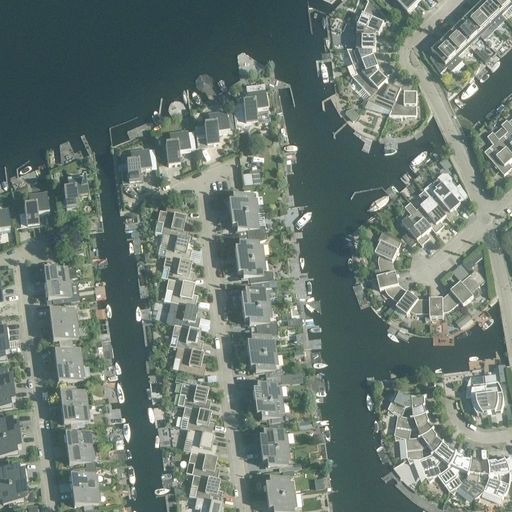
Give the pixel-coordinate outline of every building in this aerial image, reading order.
[(421,2),(418,0),(393,0),(408,14),(421,2)] [(502,17),(486,0),(475,11),(491,27),(502,17)] [(511,0),(486,0),(502,17),(511,6),(511,5),(511,0)] [(369,2),(358,27),(376,35),(376,36),(379,37),(384,25),(383,25),(387,21),(369,2)] [(495,32),(491,27),(475,11),(464,21),(480,38),(484,42),(495,32)] [(480,38),(464,21),(453,32),(469,48),(480,38)] [(353,25),(352,52),(372,53),(376,53),(376,40),(374,40),(376,36),(376,35),(358,27),(353,25)] [(469,48),(453,32),(443,42),(458,58),(469,48)] [(443,42),(431,53),(434,55),(430,60),(440,76),(447,69),(451,73),(462,63),(458,58),(443,42)] [(351,79),(352,79),(357,77),(376,70),(379,69),(374,57),(372,58),(372,53),(352,52),(347,52),(353,67),(347,69),(351,79)] [(357,77),(352,79),(363,91),(358,95),(366,103),(366,102),(370,98),(370,99),(385,85),(388,83),(379,74),(377,75),(376,70),(357,77)] [(370,98),(366,102),(380,108),(378,114),(389,117),(391,113),(400,95),(401,92),(389,87),(389,89),(385,85),(370,99),(370,98)] [(248,105),(242,106),(232,107),(235,127),(257,124),(256,115),(267,113),(265,92),(261,92),(260,88),(246,90),(248,105)] [(391,113),(389,117),(389,118),(417,119),(417,96),(404,95),(404,97),(400,95),(391,113)] [(346,116),(349,119),(355,114),(352,111),(346,114),(346,116)] [(210,127),(204,128),(194,129),(196,149),(206,148),(219,146),(218,136),(229,135),(226,114),(223,114),(223,116),(209,118),(210,127)] [(357,116),(355,114),(349,119),(352,122),(354,122),(357,116)] [(507,134),(499,142),(511,157),(511,128),(507,122),(501,127),(507,134)] [(171,147),(165,148),(168,168),(177,167),(180,166),(179,161),(179,156),(190,155),(190,154),(195,153),(193,134),(188,135),(187,134),(184,134),(184,136),(170,138),(171,147)] [(506,167),(511,162),(511,157),(499,142),(493,134),(487,139),(493,147),(484,154),(504,177),(510,172),(506,167)] [(126,166),(118,167),(119,174),(121,174),(122,187),(128,186),(138,185),(141,184),(140,179),(140,174),(151,173),(151,172),(156,172),(154,151),(148,152),(145,152),(145,154),(131,156),(132,165),(126,166)] [(259,172),(251,173),(253,187),(261,186),(259,172)] [(465,201),(444,176),(424,193),(431,200),(430,200),(446,219),(450,224),(456,218),(452,214),(460,207),(460,206),(465,201)] [(86,178),(82,179),(68,180),(69,191),(63,192),(64,199),(55,200),(57,215),(58,214),(58,213),(78,211),(77,201),(88,199),(86,178)] [(425,205),(416,212),(432,231),(436,236),(442,230),(438,226),(446,219),(430,200),(431,200),(424,193),(423,191),(421,192),(423,194),(419,198),(425,205)] [(24,209),(25,216),(14,217),(16,231),(16,230),(39,227),(38,217),(49,216),(46,195),(43,195),(43,197),(29,199),(30,208),(24,209)] [(228,204),(230,216),(258,213),(257,209),(256,210),(254,201),(253,201),(252,195),(232,198),(233,203),(228,204)] [(402,225),(409,234),(403,239),(412,249),(418,244),(421,248),(428,242),(424,238),(432,231),(416,212),(410,205),(405,210),(411,217),(402,225)] [(155,235),(162,237),(162,236),(186,241),(188,233),(183,232),(186,219),(178,217),(179,211),(166,208),(165,214),(159,213),(157,224),(163,225),(160,235),(155,234),(155,235)] [(0,233),(10,232),(7,211),(3,212),(4,213),(0,213),(0,233)] [(258,216),(258,213),(230,216),(231,229),(236,228),(237,239),(265,236),(265,230),(257,230),(256,226),(258,225),(256,216),(258,216)] [(378,243),(380,244),(375,256),(380,258),(379,261),(378,264),(379,267),(380,272),(375,273),(377,279),(382,278),(382,279),(395,275),(392,264),(398,252),(397,252),(401,245),(389,239),(382,235),(382,236),(378,243)] [(162,236),(162,237),(160,247),(166,248),(163,258),(158,257),(158,258),(165,259),(189,264),(191,255),(186,254),(189,242),(186,241),(162,236)] [(266,242),(265,236),(237,239),(239,250),(234,251),(236,264),(264,260),(263,257),(262,257),(260,248),(259,248),(259,244),(266,242)] [(165,259),(163,269),(169,271),(166,281),(161,280),(160,280),(168,282),(192,287),(192,286),(194,278),(189,277),(192,264),(189,264),(165,259)] [(264,263),(264,260),(236,264),(237,276),(242,276),(243,281),(249,280),(250,286),(253,285),(268,283),(268,284),(271,283),(270,274),(263,275),(262,273),(264,273),(262,264),(264,263)] [(46,271),(43,272),(45,287),(72,284),(71,281),(69,281),(69,280),(76,279),(74,269),(68,270),(68,269),(56,270),(55,265),(45,266),(46,271)] [(471,278),(470,278),(461,285),(450,293),(451,294),(460,304),(463,308),(473,299),(470,296),(479,288),(479,287),(479,286),(480,287),(485,284),(484,282),(483,281),(482,279),(482,278),(481,277),(479,275),(478,275),(476,273),(475,272),(471,276),(471,277),(471,278)] [(396,275),(395,275),(382,279),(382,278),(377,279),(380,292),(385,291),(386,294),(388,296),(390,298),(399,305),(399,306),(407,295),(398,288),(399,288),(396,275)] [(168,282),(166,292),(171,293),(169,304),(164,302),(163,303),(171,305),(171,304),(195,310),(195,309),(197,301),(192,300),(195,287),(192,286),(192,287),(168,282)] [(268,283),(253,285),(254,291),(244,292),(245,298),(240,298),(242,311),(270,307),(270,304),(268,304),(267,295),(265,295),(265,291),(269,290),(268,284),(268,283)] [(72,284),(45,287),(47,302),(47,303),(48,303),(72,300),(70,287),(72,287),(72,284)] [(408,294),(407,295),(399,306),(399,305),(396,309),(407,318),(410,313),(412,315),(415,316),(418,316),(430,316),(430,302),(429,302),(418,302),(408,294)] [(451,294),(443,301),(429,301),(429,302),(430,302),(430,316),(430,321),(443,320),(443,315),(446,314),(449,313),(451,312),(460,304),(451,294)] [(171,304),(171,305),(169,315),(174,316),(172,326),(167,325),(166,326),(174,328),(174,327),(198,332),(199,324),(195,323),(198,310),(195,309),(195,310),(171,304)] [(270,311),(270,307),(242,311),(244,323),(248,323),(249,328),(255,327),(256,333),(277,330),(276,323),(269,324),(268,320),(270,320),(269,311),(270,311)] [(73,310),(51,313),(49,313),(51,328),(77,325),(77,322),(75,322),(73,310)] [(77,328),(77,325),(51,328),(53,344),(58,343),(59,348),(73,347),(72,341),(77,341),(76,328),(77,328)] [(174,327),(174,328),(172,338),(177,339),(175,349),(169,348),(169,349),(177,351),(177,350),(200,355),(202,346),(198,345),(201,333),(198,332),(174,327)] [(278,338),(277,330),(256,333),(257,339),(250,340),(251,345),(246,345),(248,358),(276,354),(276,351),(274,351),(273,342),(271,343),(271,339),(278,338)] [(9,356),(7,343),(0,344),(0,362),(5,362),(4,356),(9,356)] [(73,352),(73,347),(59,348),(60,353),(54,354),(56,370),(82,366),(82,363),(80,363),(78,351),(73,352)] [(177,350),(177,351),(175,361),(180,362),(178,372),(172,371),(203,378),(205,369),(201,368),(203,355),(200,355),(177,350)] [(282,372),(275,373),(274,367),(276,367),(275,358),(277,358),(276,354),(248,358),(250,371),(254,370),(255,375),(267,374),(268,380),(281,378),(283,378),(282,372)] [(83,369),(82,366),(56,370),(58,385),(82,382),(81,370),(83,369)] [(0,373),(0,392),(13,390),(12,378),(7,378),(6,373),(0,373)] [(283,378),(281,378),(282,384),(282,385),(291,385),(302,384),(301,375),(283,378)] [(266,380),(267,385),(256,387),(257,392),(253,393),(254,405),(282,402),(282,398),(280,399),(279,390),(277,390),(277,384),(282,384),(281,378),(268,380),(266,380)] [(498,384),(486,386),(489,416),(502,415),(502,412),(503,410),(503,409),(503,405),(504,402),(503,399),(503,395),(502,392),(500,389),(499,386),(498,384)] [(182,386),(179,397),(177,408),(184,409),(185,409),(208,414),(210,405),(205,404),(208,392),(182,386)] [(489,416),(486,386),(474,387),(473,389),(472,393),(472,397),(472,401),(473,406),(474,410),(475,414),(476,416),(477,418),(489,416)] [(15,403),(13,390),(0,392),(0,410),(11,409),(10,404),(15,403)] [(84,392),(62,395),(59,395),(61,411),(88,407),(87,404),(85,404),(84,392)] [(397,393),(388,412),(394,416),(396,417),(398,418),(399,419),(402,419),(406,412),(413,411),(413,420),(416,420),(419,419),(422,418),(425,417),(428,415),(425,407),(424,400),(427,399),(426,399),(424,399),(421,400),(418,400),(414,400),(411,400),(408,399),(405,398),(402,397),(399,395),(397,393)] [(283,405),(282,402),(254,405),(256,418),(260,417),(261,423),(281,420),(281,414),(282,414),(281,405),(283,405)] [(88,410),(88,407),(61,411),(63,426),(88,423),(86,411),(88,410)] [(185,409),(184,409),(182,420),(188,421),(186,431),(180,430),(180,431),(187,432),(188,432),(211,437),(213,428),(208,427),(211,414),(208,414),(185,409)] [(398,418),(394,438),(395,438),(401,440),(404,441),(405,441),(407,441),(410,441),(411,433),(418,431),(421,439),(423,438),(426,437),(429,435),(432,433),(434,430),(429,423),(426,417),(428,415),(425,417),(422,418),(419,419),(416,420),(413,420),(409,420),(406,420),(403,420),(402,419),(399,419),(398,418)] [(0,440),(19,438),(18,425),(13,426),(13,420),(0,421),(0,440)] [(263,439),(259,440),(260,452),(288,449),(288,445),(286,446),(285,437),(284,437),(283,431),(289,431),(288,425),(268,428),(269,433),(262,434),(263,439)] [(407,441),(405,441),(407,461),(408,461),(415,462),(417,462),(419,461),(421,461),(423,461),(423,452),(428,448),(433,456),(436,454),(438,452),(440,449),(442,447),(444,444),(436,438),(433,432),(434,431),(434,430),(432,433),(429,435),(426,437),(423,438),(421,439),(420,440),(417,441),(414,441),(410,441),(407,441)] [(188,432),(187,432),(185,442),(191,443),(189,454),(183,453),(190,455),(191,455),(214,460),(214,459),(216,451),(211,450),(214,437),(211,437),(188,432)] [(89,433),(67,436),(65,436),(67,452),(93,449),(92,445),(91,446),(89,433)] [(21,450),(19,438),(0,440),(0,458),(17,456),(16,451),(21,450)] [(421,461),(419,461),(426,480),(427,480),(433,479),(435,478),(436,478),(437,478),(439,477),(441,475),(439,468),(443,463),(450,468),(451,466),(453,463),(455,460),(456,457),(456,454),(448,450),(443,446),(444,444),(442,447),(440,449),(438,452),(436,454),(433,456),(430,458),(427,459),(424,460),(423,461),(421,461)] [(93,452),(93,449),(67,452),(69,467),(85,465),(93,464),(91,452),(93,452)] [(288,449),(260,452),(262,465),(266,464),(267,470),(279,468),(279,473),(292,472),(291,467),(287,467),(287,462),(288,461),(287,452),(289,452),(288,449)] [(439,477),(437,478),(449,494),(450,494),(456,491),(459,488),(461,487),(463,485),(458,478),(461,472),(469,476),(470,473),(471,470),(471,467),(472,463),(471,460),(462,459),(456,456),(457,454),(456,454),(456,457),(455,460),(453,463),(451,466),(450,468),(449,469),(447,471),(445,473),(442,475),(441,475),(439,477)] [(191,455),(190,455),(188,465),(194,466),(192,477),(186,475),(186,476),(193,478),(193,477),(217,483),(217,482),(219,474),(214,473),(217,460),(214,459),(214,460),(191,455)] [(488,462),(489,466),(489,469),(490,472),(490,475),(489,478),(489,479),(489,482),(488,485),(486,488),(486,489),(484,491),(483,493),(502,500),(503,499),(505,496),(507,493),(509,488),(501,485),(501,479),(511,478),(511,461),(511,462),(510,459),(505,462),(504,460),(496,464),(489,465),(488,462)] [(461,487),(459,488),(475,501),(476,500),(481,496),(483,493),(484,491),(486,489),(479,483),(481,477),(489,478),(490,475),(490,472),(489,469),(489,466),(488,462),(479,464),(472,463),(472,460),(471,460),(472,463),(471,467),(471,470),(470,473),(469,476),(467,479),(465,482),(463,485),(461,487)] [(0,488),(25,485),(24,472),(19,473),(19,467),(5,469),(0,469),(0,488)] [(96,474),(95,469),(86,470),(86,475),(70,478),(72,493),(98,490),(98,487),(96,487),(94,474),(96,474)] [(265,487),(266,500),(294,496),(294,493),(292,493),(291,484),(290,484),(289,479),(293,478),(292,473),(278,475),(279,480),(268,481),(269,486),(265,487)] [(193,477),(193,478),(191,488),(197,489),(194,499),(189,498),(189,499),(196,501),(196,500),(220,505),(222,496),(217,495),(220,483),(217,482),(217,483),(193,477)] [(27,497),(25,485),(0,488),(0,500),(2,500),(3,506),(23,503),(23,498),(27,497)] [(99,493),(98,490),(72,493),(74,509),(84,507),(92,506),(98,505),(97,493),(99,493)] [(295,499),(294,496),(266,500),(267,511),(269,511),(272,511),(293,511),(293,509),(294,509),(293,500),(295,499)] [(196,500),(196,501),(194,511),(200,511),(199,511),(221,511),(223,506),(220,505),(196,500)]
